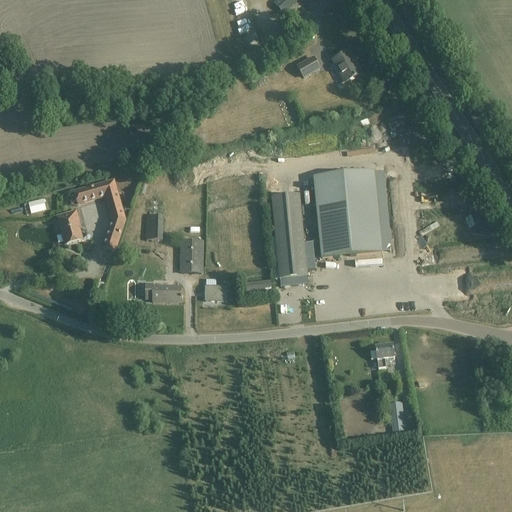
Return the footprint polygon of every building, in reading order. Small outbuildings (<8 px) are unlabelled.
[(300,0),(279,0),(275,3),(285,14),(300,0)] [(351,61),(354,59),(350,53),(334,62),(345,83),(354,78),(354,79),(361,76),(354,64),(353,65),(351,61)] [(298,69),(304,79),(320,70),(314,60),(298,69)] [(374,174),(314,180),(322,260),(382,254),(374,174)] [(103,187),(75,195),(78,205),(106,197),(109,206),(119,203),(114,184),(103,187)] [(300,197),(272,199),(278,266),(274,266),(276,281),(280,280),(308,278),(300,197)] [(67,246),(82,242),(78,229),(80,228),(78,221),(76,222),(73,213),(59,218),(67,246)] [(165,218),(147,218),(147,241),(155,241),(154,248),(164,248),(165,218)] [(113,222),(104,249),(115,253),(125,222),(113,222)] [(186,275),(202,275),(202,243),(186,243),(186,275)] [(146,286),(146,291),(146,301),(153,301),(153,304),(181,304),(181,300),(182,300),(182,299),(181,299),(182,288),(154,288),(154,286),(146,286)] [(227,288),(206,288),(206,303),(227,303),(227,288)] [(376,349),(376,352),(370,353),(371,362),(377,361),(378,371),(386,370),(385,361),(395,360),(393,347),(376,349)] [(405,433),(402,404),(389,406),(393,434),(405,433)]
